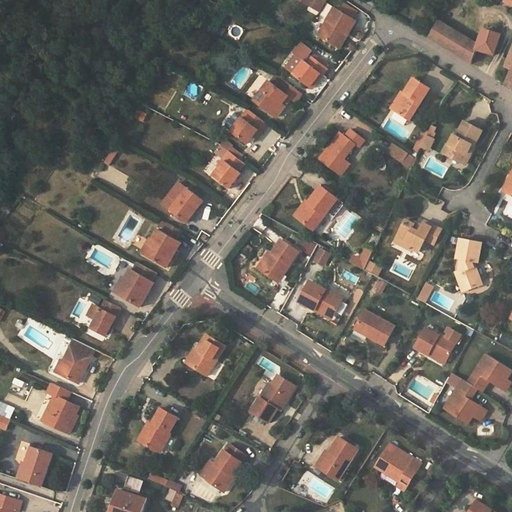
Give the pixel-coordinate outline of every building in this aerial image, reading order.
[(327,0),(308,0),(306,4),(320,12),(327,0)] [(377,0),(376,4),(384,9),(388,0),(377,0)] [(335,7),(319,34),(336,45),(345,30),(349,32),(356,20),(352,18),(357,11),(344,3),(340,10),(335,7)] [(505,19),(488,14),(485,27),(480,41),(479,44),(477,49),(494,55),(505,19)] [(477,49),(479,44),(440,20),(431,38),(471,63),(477,49)] [(340,47),(349,32),(345,30),(336,45),(340,47)] [(296,73),(295,74),(311,86),(321,73),(323,75),(328,68),(309,54),(312,51),(306,46),(299,56),(305,61),(296,73)] [(305,61),(299,56),(290,68),(296,73),(305,61)] [(314,88),(323,75),(321,73),(311,86),(314,88)] [(270,81),(255,100),(278,117),(287,105),(285,103),(290,97),(292,98),(297,102),(303,94),(283,79),(277,86),(270,81)] [(405,94),(395,110),(410,119),(429,88),(414,79),(405,94)] [(392,108),(395,110),(405,94),(401,92),(392,108)] [(249,109),(232,131),(249,144),(254,136),(260,129),(262,131),(268,124),(249,109)] [(470,151),(471,148),(473,148),(482,133),(465,123),(457,138),(455,136),(450,145),(453,146),(448,155),(466,166),(473,153),(470,151)] [(257,138),(262,131),(260,129),(254,136),(257,138)] [(345,136),(340,132),(320,158),(337,171),(345,171),(351,164),(344,158),(355,144),(359,147),(365,140),(351,129),(345,136)] [(435,139),(427,135),(425,139),(432,143),(435,139)] [(429,151),(432,143),(425,139),(423,143),(421,147),(429,151)] [(222,145),(230,151),(232,148),(234,146),(226,140),(222,145)] [(390,149),(404,158),(408,152),(394,143),(390,149)] [(450,145),(445,154),(448,155),(453,146),(450,145)] [(232,148),(230,151),(241,160),(244,156),(232,148)] [(388,152),(402,161),(404,158),(390,149),(388,152)] [(221,168),(214,175),(230,188),(242,174),(240,172),(246,164),(241,160),(230,151),(224,159),(226,161),(221,168)] [(180,182),(169,196),(177,202),(187,188),(180,182)] [(328,212),(338,199),(321,186),(308,203),(297,217),(313,230),(328,212)] [(164,203),(171,209),(188,222),(204,201),(187,188),(177,202),(169,196),(164,203)] [(338,199),(328,212),(334,217),(343,205),(343,203),(338,199)] [(297,217),(308,203),(305,200),(294,214),(297,217)] [(408,218),(398,236),(407,241),(407,242),(415,246),(421,250),(427,239),(435,224),(427,220),(425,223),(421,231),(414,227),(417,223),(408,218)] [(419,220),(417,223),(414,227),(421,231),(425,223),(419,220)] [(148,256),(168,266),(182,242),(177,239),(182,231),(169,223),(164,231),(156,227),(150,236),(157,241),(148,256)] [(444,228),(435,224),(427,239),(436,243),(444,228)] [(142,252),(148,256),(157,241),(150,236),(142,252)] [(407,241),(398,236),(396,240),(412,249),(415,246),(407,242),(407,241)] [(276,280),(287,263),(291,265),(301,252),(282,239),(273,252),(261,270),(276,280)] [(462,259),(460,268),(462,272),(456,274),(459,282),(463,281),(467,291),(484,285),(477,266),(473,268),(474,262),(480,263),(484,244),(463,239),(459,258),(462,259)] [(418,254),(421,250),(415,246),(412,249),(412,251),(418,254)] [(354,256),(353,257),(360,261),(357,265),(364,269),(372,252),(366,249),(361,259),(354,256)] [(270,250),(258,268),(261,270),(273,252),(270,250)] [(360,261),(353,257),(351,262),(357,265),(360,261)] [(130,280),(122,295),(141,306),(155,282),(153,281),(158,272),(138,261),(134,269),(129,267),(124,276),(130,280)] [(280,283),(291,265),(287,263),(276,280),(280,283)] [(116,291),(122,295),(130,280),(124,276),(116,291)] [(326,291),(311,282),(300,302),(317,311),(318,308),(334,316),(336,311),(342,301),(344,297),(327,288),(326,291)] [(94,316),(97,318),(93,327),(107,334),(121,307),(107,300),(103,308),(94,304),(89,314),(94,316)] [(342,301),(336,311),(341,314),(347,303),(342,301)] [(369,336),(386,346),(396,327),(367,311),(359,327),(370,333),(369,336)] [(357,330),(369,336),(370,333),(359,327),(357,330)] [(447,339),(430,329),(418,348),(447,365),(465,336),(453,329),(447,339)] [(199,352),(192,364),(208,375),(226,347),(208,335),(197,351),(199,352)] [(65,360),(59,372),(80,382),(96,348),(75,338),(65,360)] [(199,352),(197,351),(195,350),(187,362),(192,364),(199,352)] [(511,371),(511,368),(487,354),(469,383),(479,389),(485,393),(491,382),(503,388),(509,377),(511,371)] [(56,370),(59,372),(65,360),(61,358),(56,370)] [(260,398),(252,412),(270,423),(279,409),(282,411),(298,386),(280,374),(273,385),(263,400),(260,398)] [(507,391),(511,382),(511,379),(509,377),(503,388),(507,391)] [(445,409),(469,424),(474,416),(478,419),(485,408),(472,399),(479,389),(469,383),(464,379),(445,409)] [(56,395),(48,411),(51,412),(47,421),(71,433),(76,422),(73,420),(76,413),(80,406),(67,399),(72,391),(54,382),(49,392),(56,395)] [(263,400),(273,385),(270,384),(260,398),(263,400)] [(482,421),(489,410),(485,408),(478,419),(482,421)] [(155,426),(145,445),(162,454),(173,435),(170,434),(179,419),(162,409),(152,425),(155,426)] [(43,420),(47,421),(51,412),(48,411),(43,420)] [(0,426),(7,429),(11,419),(0,414),(0,426)] [(149,423),(139,441),(145,445),(155,426),(152,425),(149,423)] [(332,453),(322,469),(339,480),(359,449),(340,437),(330,452),(332,453)] [(230,444),(215,465),(217,467),(213,472),(208,480),(225,492),(234,478),(232,476),(235,472),(246,456),(230,444)] [(30,463),(25,478),(44,484),(54,453),(33,447),(28,463),(30,463)] [(388,448),(376,466),(401,482),(398,485),(406,490),(414,476),(407,471),(412,464),(388,448)] [(316,465),(322,469),(332,453),(330,452),(327,449),(316,465)] [(20,476),(25,478),(30,463),(28,463),(24,461),(20,476)] [(213,464),(209,469),(210,470),(213,472),(217,467),(215,465),(213,464)] [(210,470),(205,478),(208,480),(213,472),(210,470)] [(176,484),(169,481),(166,486),(171,488),(174,490),(176,484)] [(183,486),(176,484),(174,490),(177,491),(180,492),(183,486)] [(174,490),(171,488),(166,499),(173,502),(177,491),(174,490)] [(122,490),(114,511),(142,511),(147,499),(122,490)] [(0,492),(0,511),(14,511),(15,510),(19,511),(23,500),(0,492)] [(495,511),(478,501),(470,511),(495,511)]
